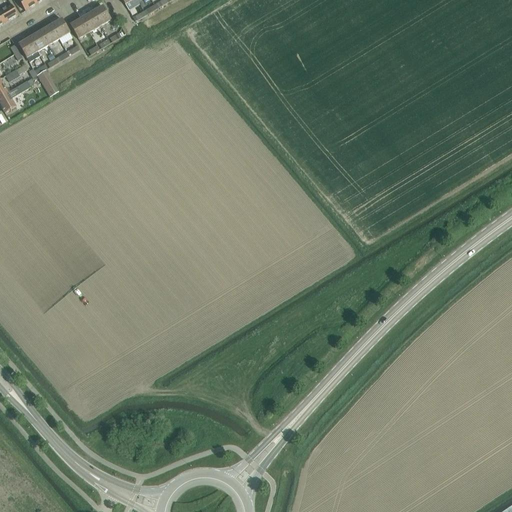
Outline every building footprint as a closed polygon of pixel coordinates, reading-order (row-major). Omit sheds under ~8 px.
[(17,0),(25,12),(37,5),(33,0),(17,0)] [(164,0),(156,5),(159,9),(167,4),(167,3),(165,0),(164,0)] [(18,16),(11,6),(3,11),(1,8),(0,9),(0,14),(6,24),(18,16)] [(154,6),(146,11),(148,15),(156,10),(157,10),(154,6)] [(100,27),(102,26),(111,21),(103,8),(92,14),(100,27)] [(137,21),(146,16),(143,12),(135,17),(137,21)] [(92,14),(81,21),(89,34),(100,27),(92,14)] [(59,40),(70,34),(62,20),(51,27),(59,40)] [(78,40),(89,34),(81,21),(70,27),(78,40)] [(48,47),(59,40),(51,27),(40,33),(48,47)] [(37,53),(48,47),(40,33),(29,40),(37,53)] [(112,44),(121,39),(118,34),(110,39),(112,44)] [(29,40),(19,46),(24,55),(26,59),(29,64),(40,57),(37,53),(29,40)] [(101,50),(110,45),(108,41),(99,46),(101,50)] [(14,55),(18,53),(14,46),(10,49),(14,55)] [(71,56),(79,51),(77,47),(69,52),(71,56)] [(97,47),(88,52),(91,56),(99,51),(97,47)] [(18,62),(22,60),(18,53),(14,55),(18,62)] [(58,58),(60,63),(60,62),(69,58),(66,53),(58,58)] [(49,69),(58,64),(56,59),(47,65),(49,69)] [(9,84),(19,77),(19,76),(28,71),(26,66),(5,78),(9,84)] [(34,72),(37,76),(45,72),(48,70),(45,66),(34,72)] [(31,76),(26,79),(28,82),(37,77),(37,76),(34,72),(33,70),(30,72),(29,73),(31,76)] [(45,72),(39,76),(51,97),(57,93),(45,72)] [(5,90),(0,81),(0,98),(10,93),(8,88),(5,90)] [(11,111),(11,110),(16,108),(12,100),(31,89),(27,83),(10,93),(0,98),(0,105),(5,114),(10,111),(10,112),(11,111)]
